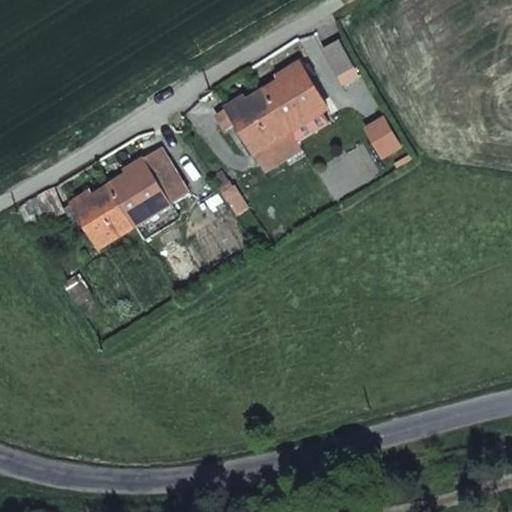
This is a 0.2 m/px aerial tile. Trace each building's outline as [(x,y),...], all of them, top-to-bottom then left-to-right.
[(321,46),(341,78),(356,68),(336,36),(321,46)] [(306,60),(299,64),(306,75),(313,71),(306,60)] [(280,78),(265,87),(289,126),(319,106),(324,103),(306,75),(299,64),(297,61),(277,73),(280,78)] [(289,126),(265,87),(249,97),(246,93),(225,106),(242,132),(263,165),(299,143),(295,137),(289,126)] [(289,126),(295,137),(326,117),(319,106),(289,126)] [(123,176),(107,187),(131,225),(139,238),(188,209),(179,195),(196,185),(172,146),(155,156),(153,152),(121,172),(123,176)] [(179,195),(188,209),(205,198),(196,185),(179,195)] [(131,225),(107,187),(92,197),(89,193),(68,207),(93,248),(131,225)]
